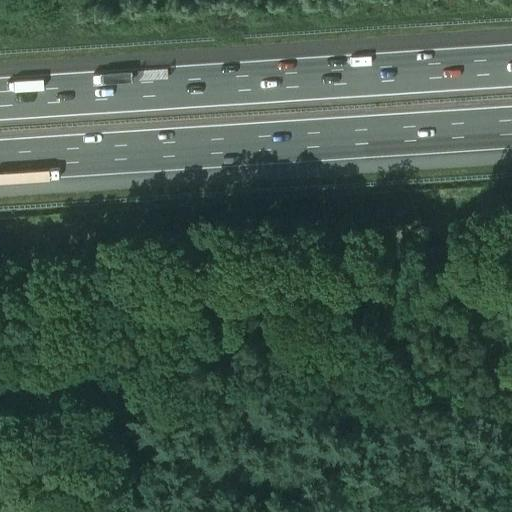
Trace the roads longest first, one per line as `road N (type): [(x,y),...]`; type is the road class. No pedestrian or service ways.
road 1 (unclassified): [(0,283),(511,244)]
road 2 (motorway): [(511,65),(0,99)]
road 3 (motorway): [(0,161),(511,128)]
